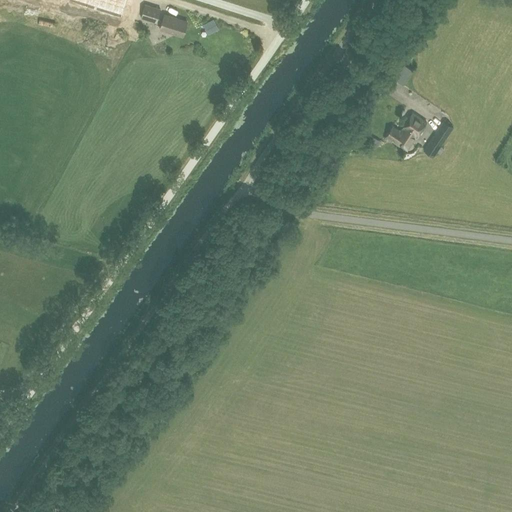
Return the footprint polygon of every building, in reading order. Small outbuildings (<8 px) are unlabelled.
[(160,8),(145,4),(141,17),(156,21),(160,8)] [(183,35),(187,20),(164,14),(160,28),(183,35)] [(217,22),(207,27),(212,37),(222,31),(217,22)] [(395,77),(405,83),(414,69),(404,63),(395,77)] [(412,112),(401,129),(402,130),(401,131),(393,126),(384,138),(387,139),(388,138),(400,145),(406,135),(405,134),(406,132),(415,138),(426,121),(412,112)] [(433,156),(444,141),(453,126),(444,120),(434,135),(433,134),(423,149),(433,156)]
